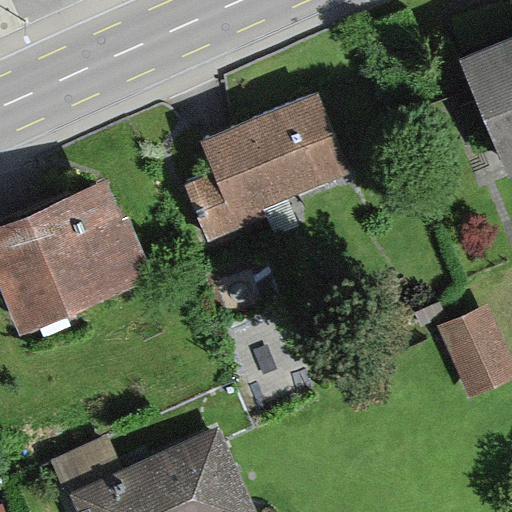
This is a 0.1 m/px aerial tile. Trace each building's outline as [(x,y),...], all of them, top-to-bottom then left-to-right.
[(511,36),(469,54),(511,162),(511,36)] [(225,165),(188,181),(213,241),(359,180),(323,93),(214,139),(225,165)] [(110,172),(0,217),(0,240),(35,325),(153,277),(110,172)] [(511,356),(492,308),(448,326),(477,396),(511,381),(511,356)] [(227,424),(71,489),(80,511),(260,511),(263,511),(227,424)]
